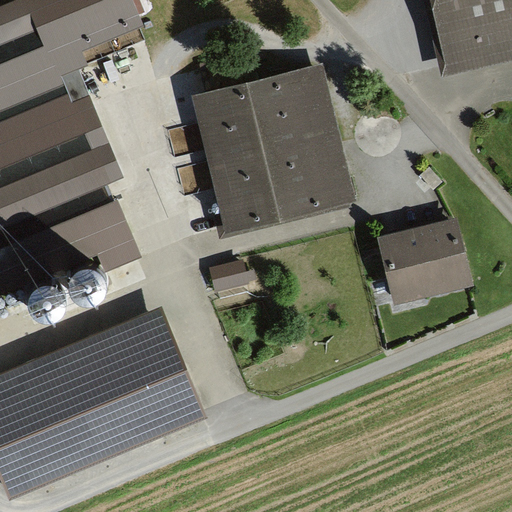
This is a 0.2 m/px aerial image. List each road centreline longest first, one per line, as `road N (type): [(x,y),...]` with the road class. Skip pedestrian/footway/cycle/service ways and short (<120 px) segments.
road 1 (track): [(40,511),(511,316)]
road 2 (unknown): [(196,244),(346,210),(372,196),(378,174),(346,71),(351,36)]
road 3 (track): [(319,0),(511,207)]
